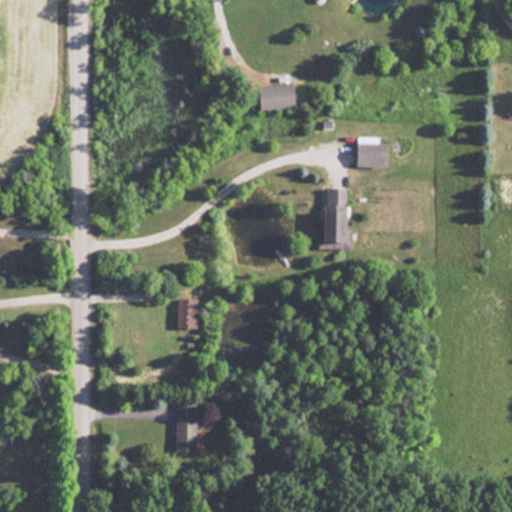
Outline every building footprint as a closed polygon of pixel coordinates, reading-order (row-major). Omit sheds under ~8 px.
[(257,110),(292,108),(291,84),(256,85),(257,110)] [(354,166),(383,167),(384,143),(375,143),(375,140),(354,139),(354,166)] [(344,188),(323,187),(323,221),(316,220),(315,248),(349,249),(350,230),(343,230),(344,188)] [(195,299),(175,298),(174,328),(195,328),(195,299)] [(173,450),(193,451),(194,403),(174,403),(173,450)]
